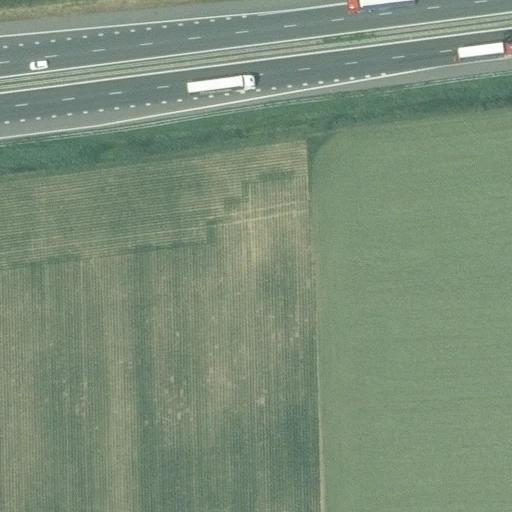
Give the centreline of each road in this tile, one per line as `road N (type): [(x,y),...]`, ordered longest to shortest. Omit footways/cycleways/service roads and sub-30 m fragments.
road 1 (motorway): [(0,107),(511,42)]
road 2 (motorway): [(492,0),(0,62)]
